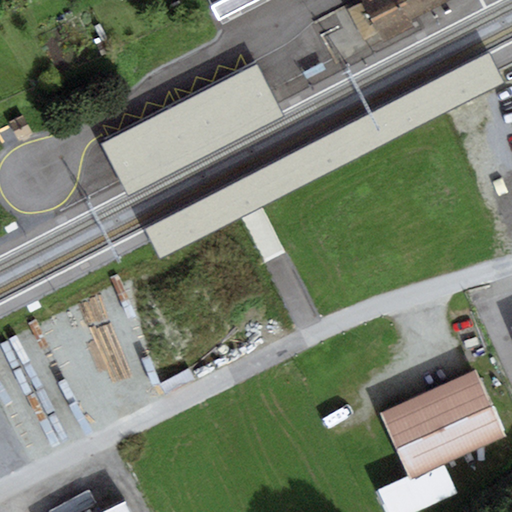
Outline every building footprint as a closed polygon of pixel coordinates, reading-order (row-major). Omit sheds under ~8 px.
[(363,0),(353,6),(370,38),(382,32),(386,41),(420,23),(416,14),(443,0),(363,0)] [(234,181),(143,228),(160,259),(504,83),(488,52),(322,135),(234,181)] [(256,66),(101,145),(128,197),(282,117),(256,66)] [(478,369),(382,412),(410,476),(507,432),(478,369)] [(134,511),(126,496),(92,511),(134,511)]
